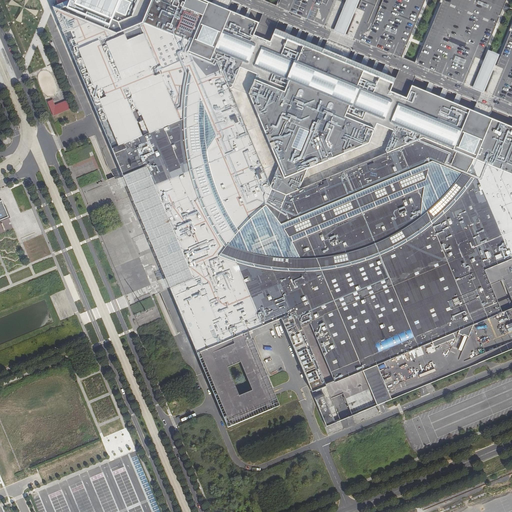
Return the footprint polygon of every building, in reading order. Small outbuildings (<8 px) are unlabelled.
[(511,131),(509,131),(453,107),(439,102),(425,96),(381,77),(371,73),(360,69),(349,64),(315,50),(304,46),(294,41),(283,37),(243,20),(234,16),(199,2),(194,0),(76,0),(77,1),(51,11),(121,177),(146,167),(156,190),(142,196),(169,261),(183,255),(193,279),(170,288),(187,331),(228,427),(280,406),(249,332),(281,318),(326,427),(382,403),(422,387),(488,359),(474,325),(501,312),(485,275),(502,268),(511,263),(511,131)] [(511,0),(194,0),(199,2),(234,16),(243,20),(283,37),(294,41),(304,46),(315,50),(349,64),(360,69),(371,73),(381,77),(425,96),(439,102),(453,107),(509,131),(511,131),(511,263),(502,268),(485,275),(501,312),(503,317),(511,313),(511,0)] [(70,108),(67,100),(55,105),(53,100),(47,102),(53,116),(70,108)] [(146,167),(121,177),(170,288),(193,279),(183,255),(169,261),(142,196),(156,190),(146,167)] [(0,220),(9,217),(2,201),(0,201),(0,220)]
